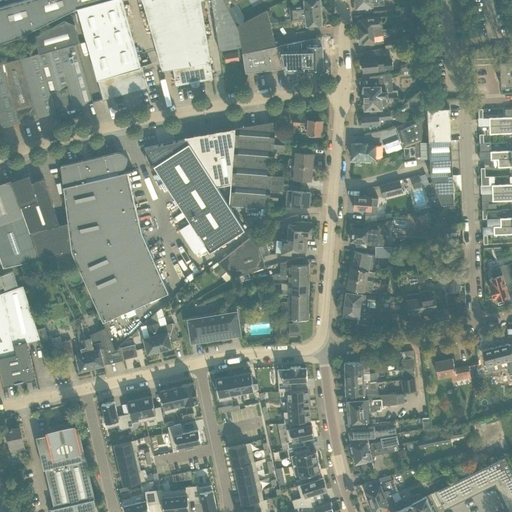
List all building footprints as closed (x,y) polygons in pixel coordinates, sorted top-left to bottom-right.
[(104,0),(21,0),(0,6),(0,42),(19,36),(77,7),(104,0)] [(146,87),(121,0),(104,0),(77,7),(103,100),(146,87)] [(142,0),(162,69),(173,68),(176,84),(190,82),(191,84),(192,86),(195,87),(197,87),(199,85),(200,83),(199,80),(213,78),(210,60),(200,0),(142,0)] [(224,0),(210,0),(219,50),(241,47),(240,37),(238,29),(237,26),(236,25),(234,19),(228,8),(224,0)] [(319,0),(304,0),(304,6),(290,7),(290,14),(320,11),(319,0)] [(383,5),(382,0),(355,0),(355,2),(354,3),(354,5),(356,6),(356,8),(372,7),(372,6),(383,5)] [(267,10),(237,26),(238,29),(240,37),(241,47),(242,53),(276,46),(270,23),(268,16),(267,10)] [(367,18),(360,19),(360,22),(357,23),(358,32),(380,29),(379,23),(381,23),(384,22),(386,19),(386,16),(393,15),(392,10),(373,12),(374,17),(367,18)] [(320,11),(290,14),(291,21),(306,20),(306,25),(321,24),(320,11)] [(77,42),(79,42),(74,24),(64,19),(34,36),(39,53),(77,42)] [(380,29),(358,32),(359,41),(362,41),(362,44),(370,43),(370,44),(383,43),(381,29),(380,29)] [(295,41),(279,45),(285,68),(285,69),(286,69),(286,70),(287,70),(287,71),(288,71),(289,71),(290,70),(291,70),(292,69),(292,68),(292,67),(295,67),(295,69),(310,69),(311,69),(312,69),(313,69),(314,68),(315,68),(316,68),(317,67),(318,67),(319,67),(319,66),(320,66),(321,66),(322,65),(323,64),(324,64),(324,63),(325,63),(325,62),(324,63),(322,64),(322,46),(316,46),(316,38),(295,41)] [(385,42),(386,47),(406,43),(405,38),(385,42)] [(90,89),(77,42),(39,53),(54,108),(73,103),(74,107),(93,102),(90,92),(90,89)] [(276,46),(242,53),(245,73),(285,68),(279,45),(276,46)] [(375,71),(386,70),(393,69),(392,58),(385,59),(385,63),(378,63),(377,57),(381,57),(380,49),(366,51),(367,58),(361,58),(362,71),(375,70),(375,71)] [(238,52),(224,54),(225,62),(239,60),(238,52)] [(54,108),(39,53),(2,63),(18,119),(35,114),(37,118),(56,112),(54,108)] [(511,61),(499,62),(500,86),(511,85),(511,61)] [(18,119),(2,63),(0,63),(0,127),(19,123),(18,119)] [(369,78),(369,86),(363,87),(364,98),(397,96),(397,91),(383,92),(383,78),(369,78)] [(422,106),(422,90),(406,102),(413,111),(422,106)] [(397,101),(397,96),(364,98),(364,109),(382,109),(381,105),(396,104),(395,101),(397,101)] [(429,141),(451,140),(449,108),(427,109),(429,141)] [(378,113),(371,114),(361,115),(363,127),(380,125),(379,120),(391,119),(391,116),(397,116),(397,109),(378,111),(378,113)] [(422,141),(422,115),(396,127),(404,148),(422,141)] [(511,116),(489,118),(489,126),(511,124),(511,116)] [(307,134),(311,135),(321,135),(322,120),(293,118),(293,124),(308,125),(307,134)] [(233,150),(232,165),(230,183),(229,204),(231,204),(242,205),(242,206),(269,208),(270,190),(271,183),(271,176),(273,151),(274,144),(275,121),(235,128),(233,150)] [(489,134),(511,132),(511,124),(489,126),(489,134)] [(187,136),(184,137),(185,139),(216,186),(230,183),(232,165),(235,128),(231,129),(222,130),(215,131),(215,132),(209,133),(208,132),(207,133),(200,134),(194,135),(187,137),(187,136)] [(148,147),(144,147),(155,164),(150,166),(154,166),(190,222),(205,245),(209,251),(210,250),(244,229),(216,186),(185,139),(174,141),(158,145),(148,147)] [(430,175),(441,203),(454,203),(450,140),(429,141),(430,175)] [(480,152),(490,152),(490,151),(491,151),(490,142),(483,143),(479,143),(480,152)] [(366,143),(359,143),(359,145),(352,144),(351,159),(375,159),(375,158),(380,157),(381,145),(366,145),(366,143)] [(286,145),(284,145),(274,144),(273,151),(286,152),(286,145)] [(296,152),(295,159),(288,159),(288,164),(295,165),(312,166),(313,153),(305,153),(306,147),(296,146),(296,152)] [(490,151),(490,152),(491,159),(511,158),(511,150),(491,151),(490,151)] [(116,152),(60,165),(62,175),(68,222),(71,251),(102,322),(168,293),(141,232),(140,227),(128,171),(135,170),(135,169),(118,173),(118,170),(120,170),(123,168),(125,166),(127,162),(127,159),(125,156),(123,153),(120,152),(116,152)] [(498,167),(511,166),(511,158),(491,159),(491,160),(498,159),(498,167)] [(312,166),(295,165),(293,179),(311,180),(312,166)] [(30,231),(59,224),(43,178),(31,182),(29,175),(12,181),(30,231)] [(284,177),(271,176),(271,183),(283,184),(284,177)] [(419,176),(410,178),(412,187),(421,185),(419,176)] [(489,176),(485,176),(481,176),(481,185),(489,185),(489,176)] [(30,231),(12,181),(11,179),(0,183),(0,257),(3,267),(46,257),(71,251),(68,222),(59,224),(30,231)] [(400,180),(380,185),(383,197),(403,192),(400,180)] [(271,183),(270,190),(279,191),(283,191),(283,184),(271,183)] [(511,183),(492,185),(492,193),(511,192),(511,183)] [(279,191),(270,190),(270,201),(278,202),(279,191)] [(310,192),(300,191),(286,190),(285,209),(291,208),(292,204),(309,206),(310,192)] [(511,192),(492,193),(492,201),(511,200),(511,192)] [(377,205),(378,198),(354,196),(353,208),(365,209),(365,215),(370,215),(376,214),(377,208),(377,205)] [(282,238),(287,239),(296,239),(296,235),(311,237),(312,222),(297,221),(298,215),(291,216),(284,219),(283,226),(288,227),(287,238),(282,238)] [(493,226),(511,225),(511,217),(500,218),(500,226),(493,226)] [(350,235),(350,238),(351,239),(350,241),(355,241),(366,242),(366,245),(367,245),(375,246),(384,246),(384,245),(382,245),(384,225),(368,224),(368,227),(362,226),(362,229),(353,228),(352,228),(351,229),(351,232),(351,234),(350,235)] [(511,233),(511,225),(493,226),(494,235),(511,233)] [(259,245),(266,243),(261,229),(254,233),(259,245)] [(445,242),(445,232),(432,233),(433,243),(445,242)] [(266,267),(262,257),(259,245),(254,233),(217,262),(232,277),(234,277),(249,272),(266,267)] [(276,241),(275,253),(281,253),(291,254),(291,250),(305,251),(306,237),(311,237),(296,235),(296,239),(287,239),(282,238),(282,241),(276,241)] [(267,247),(266,243),(259,245),(262,257),(270,254),(267,247)] [(402,246),(390,246),(390,255),(403,255),(402,246)] [(497,260),(503,259),(501,247),(495,248),(497,260)] [(75,261),(71,251),(46,257),(51,266),(75,261)] [(353,251),(350,267),(370,271),(373,255),(353,251)] [(280,262),(280,273),(308,274),(308,264),(303,264),(303,257),(296,257),(280,262)] [(215,269),(222,276),(226,272),(219,265),(215,269)] [(490,286),(493,298),(496,297),(497,300),(502,299),(501,297),(508,295),(505,286),(511,284),(511,286),(508,274),(506,265),(499,267),(491,270),(493,277),(490,278),(492,285),(490,286)] [(370,271),(350,267),(348,277),(366,281),(367,275),(374,277),(375,272),(370,271)] [(12,271),(0,275),(3,286),(5,291),(18,287),(12,271)] [(249,272),(234,277),(236,282),(251,279),(249,272)] [(280,273),(277,273),(277,279),(290,279),(290,283),(308,284),(308,274),(280,273)] [(418,284),(416,275),(409,274),(411,285),(418,284)] [(422,275),(416,275),(418,284),(424,283),(424,278),(423,275),(422,275)] [(366,281),(348,277),(346,288),(370,292),(371,287),(365,286),(366,281)] [(460,278),(448,277),(447,291),(459,292),(460,278)] [(308,284),(290,283),(290,290),(272,290),(272,296),(290,296),(290,295),(308,295),(308,284)] [(23,285),(18,287),(5,291),(0,293),(0,375),(2,386),(15,383),(15,382),(22,381),(23,382),(35,379),(27,342),(40,339),(37,329),(24,290),(23,285)] [(433,290),(419,293),(423,313),(437,310),(433,290)] [(346,292),(344,304),(367,306),(368,301),(375,301),(375,296),(346,292)] [(423,313),(419,293),(406,295),(409,315),(423,313)] [(290,295),(290,296),(289,318),(281,318),(281,333),(301,334),(301,322),(301,319),(308,319),(308,295),(290,295)] [(197,316),(206,314),(203,303),(195,307),(197,316)] [(367,306),(344,304),(343,315),(359,317),(358,320),(372,322),(374,307),(367,306)] [(236,307),(239,321),(247,320),(245,306),(236,307)] [(236,307),(206,314),(197,316),(184,319),(191,343),(200,341),(200,342),(232,336),(241,334),(239,321),(236,307)] [(389,319),(399,319),(400,309),(392,309),(379,307),(379,311),(386,311),(386,319),(389,319)] [(151,317),(153,324),(160,351),(168,349),(169,348),(171,347),(170,341),(178,340),(173,323),(160,326),(156,312),(151,317)] [(402,318),(399,319),(389,319),(391,330),(404,328),(402,318)] [(153,324),(146,325),(149,337),(144,338),(147,353),(150,353),(151,353),(160,351),(153,324)] [(44,327),(37,329),(40,339),(47,337),(44,327)] [(91,337),(84,338),(92,368),(100,366),(101,365),(123,359),(119,345),(115,350),(105,328),(97,331),(101,340),(92,342),(91,337)] [(84,338),(83,331),(77,333),(82,353),(76,354),(80,370),(82,370),(83,370),(92,368),(84,338)] [(62,342),(63,349),(66,358),(74,355),(70,340),(62,342)] [(485,349),(483,350),(486,364),(486,365),(511,359),(511,363),(511,364),(511,367),(511,343),(508,345),(508,344),(490,348),(490,347),(485,349)] [(138,356),(135,346),(134,344),(121,348),(124,360),(138,356)] [(412,350),(403,351),(403,359),(406,359),(413,358),(412,350)] [(413,358),(406,359),(402,359),(403,369),(414,368),(413,358)] [(470,378),(470,375),(468,365),(454,368),(452,358),(435,361),(438,378),(463,373),(464,379),(470,378)] [(372,362),(373,366),(363,367),(363,361),(344,362),(345,373),(375,372),(375,371),(388,371),(388,369),(394,367),(393,361),(387,359),(375,360),(372,362)] [(290,369),(277,369),(278,391),(287,391),(291,391),(291,381),(307,380),(307,374),(307,369),(306,369),(306,367),(300,368),(300,366),(290,366),(290,369)] [(414,368),(403,369),(402,369),(403,379),(415,378),(414,368)] [(251,372),(239,374),(242,392),(254,390),(253,384),(251,372)] [(376,378),(375,372),(345,373),(345,384),(369,383),(369,378),(376,378)] [(239,374),(227,376),(231,399),(232,399),(231,394),(242,392),(239,374)] [(227,376),(215,378),(217,389),(219,401),(231,399),(227,376)] [(415,378),(403,379),(402,379),(403,392),(416,391),(415,378)] [(193,382),(181,385),(185,404),(198,402),(197,397),(197,396),(196,389),(195,389),(193,382)] [(369,383),(345,384),(346,395),(377,394),(378,393),(377,382),(369,383)] [(475,382),(472,402),(482,404),(485,384),(475,382)] [(181,386),(171,388),(175,406),(185,403),(185,404),(181,385),(181,386)] [(171,388),(160,390),(165,413),(176,410),(175,406),(171,388)] [(291,391),(287,391),(288,402),(308,400),(308,390),(291,391)] [(346,401),(348,425),(358,424),(369,423),(367,411),(380,410),(380,406),(397,404),(396,393),(378,394),(378,393),(377,394),(346,395),(346,401)] [(152,395),(139,398),(144,420),(156,418),(156,421),(163,419),(160,406),(154,407),(152,395)] [(130,413),(124,414),(127,428),(134,426),(133,423),(144,420),(139,398),(127,401),(130,413)] [(308,400),(288,402),(288,412),(309,410),(308,400)] [(105,403),(102,404),(104,415),(102,415),(104,422),(106,422),(107,427),(119,424),(120,429),(127,428),(124,414),(118,415),(114,401),(111,402),(110,401),(105,402),(105,403)] [(288,412),(283,412),(284,423),(310,421),(309,410),(288,412)] [(429,417),(422,418),(423,428),(427,428),(430,427),(429,417)] [(174,425),(168,426),(169,431),(170,436),(174,435),(177,447),(178,447),(184,445),(185,447),(193,446),(193,444),(201,442),(200,440),(201,440),(200,436),(199,436),(198,429),(182,433),(180,423),(179,424),(174,425)] [(311,424),(286,429),(289,441),(287,441),(288,449),(301,446),(300,440),(314,437),(313,433),(314,433),(313,428),(312,428),(311,424)] [(374,426),(360,427),(350,427),(350,431),(348,432),(350,441),(370,437),(375,437),(396,433),(395,427),(374,431),(374,426)] [(17,457),(16,452),(25,450),(20,427),(12,429),(12,428),(10,428),(10,429),(6,430),(12,458),(17,457)] [(84,455),(81,444),(79,435),(75,436),(73,428),(49,433),(51,441),(39,444),(43,461),(46,460),(48,468),(51,467),(57,495),(54,496),(57,508),(50,509),(50,511),(96,511),(84,458),(82,459),(82,456),(84,455)] [(450,440),(449,435),(418,441),(419,448),(450,441),(450,440)] [(352,454),(392,445),(398,443),(397,436),(380,438),(381,442),(368,445),(367,440),(350,443),(352,454)] [(135,439),(114,444),(116,455),(134,451),(138,450),(135,439)] [(414,449),(413,441),(406,443),(407,450),(414,449)] [(250,442),(228,447),(230,457),(252,452),(250,442)] [(392,445),(352,454),(355,464),(361,463),(362,471),(373,468),(371,456),(394,451),(393,445),(392,445)] [(295,454),(290,455),(292,466),(318,461),(316,450),(309,451),(309,448),(294,450),(295,454)] [(134,451),(116,455),(119,465),(136,460),(134,451)] [(252,452),(230,457),(232,466),(254,461),(252,452)] [(436,490),(435,491),(442,506),(443,505),(450,501),(450,502),(451,501),(458,498),(459,498),(458,497),(466,494),(473,490),(474,490),(481,486),(482,486),(489,482),(489,483),(490,482),(489,482),(497,479),(501,486),(500,486),(501,487),(501,486),(504,494),(505,494),(508,501),(508,502),(509,502),(511,508),(511,509),(511,472),(504,457),(463,477),(436,490)] [(136,460),(119,465),(121,475),(139,470),(136,460)] [(254,461),(232,466),(234,466),(235,475),(257,470),(255,461),(254,462),(254,461)] [(318,461),(292,466),(295,476),(299,476),(300,479),(314,476),(314,473),(320,471),(318,461)] [(281,468),(275,470),(279,485),(280,489),(286,488),(281,468)] [(139,470),(121,475),(123,485),(145,480),(143,469),(139,470)] [(257,470),(235,475),(237,484),(259,480),(257,470)] [(365,490),(369,502),(398,491),(396,486),(393,479),(391,479),(389,475),(375,479),(377,485),(374,487),(365,490)] [(301,497),(292,500),(295,508),(301,507),(314,506),(317,506),(313,494),(321,491),(326,490),(322,477),(301,484),(297,485),(301,497)] [(259,480),(237,484),(239,494),(261,489),(259,480)] [(186,489),(174,490),(176,511),(186,511),(189,511),(188,500),(194,499),(192,485),(185,486),(186,489)] [(199,485),(192,485),(194,499),(201,498),(204,510),(207,510),(213,509),(216,508),(212,489),(200,492),(199,485)] [(146,500),(124,505),(125,511),(124,511),(149,511),(148,504),(156,503),(155,489),(145,491),(146,500)] [(162,489),(155,489),(156,503),(163,503),(163,511),(176,511),(174,490),(162,492),(162,489)] [(261,489),(239,494),(242,504),(253,501),(263,499),(261,489)] [(398,491),(369,502),(373,511),(375,511),(396,505),(398,510),(412,503),(411,503),(426,496),(425,495),(422,496),(420,493),(409,497),(409,498),(402,500),(398,491)] [(398,510),(393,511),(433,511),(426,496),(411,503),(412,503),(398,510)] [(239,511),(265,511),(266,508),(268,508),(267,498),(263,499),(253,501),(254,509),(239,510),(239,511)] [(317,506),(314,506),(301,507),(301,511),(331,511),(333,511),(330,501),(317,506)]
